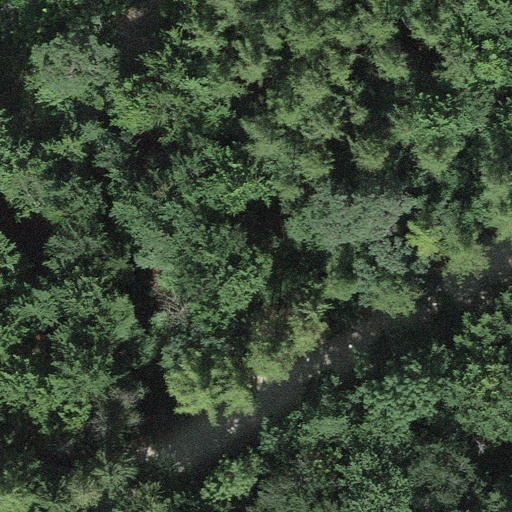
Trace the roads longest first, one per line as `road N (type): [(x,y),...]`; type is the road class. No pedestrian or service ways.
road 1 (unclassified): [(82,511),(511,247)]
road 2 (track): [(0,91),(99,0)]
